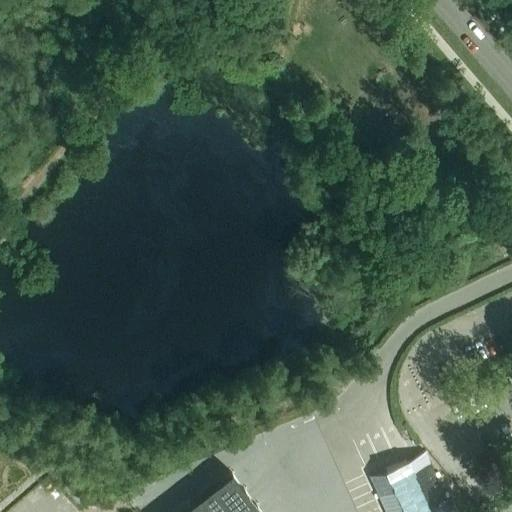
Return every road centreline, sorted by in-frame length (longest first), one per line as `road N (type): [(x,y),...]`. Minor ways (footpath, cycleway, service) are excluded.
road 1 (track): [(101,511),(372,398)]
road 2 (residential): [(363,431),(395,346),(424,318),(511,276)]
